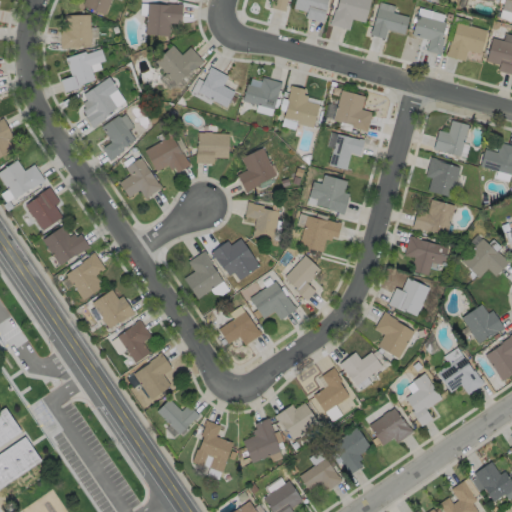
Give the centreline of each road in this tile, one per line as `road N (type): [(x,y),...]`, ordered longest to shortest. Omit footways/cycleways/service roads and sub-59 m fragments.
road 1 (residential): [(233,399),(47,123),(39,33),(49,0)]
road 2 (residential): [(425,87),(341,325),(233,399)]
road 3 (residential): [(511,112),(221,29),(229,0)]
road 4 (tertiary): [(185,511),(0,238)]
road 5 (residential): [(511,409),(359,511)]
